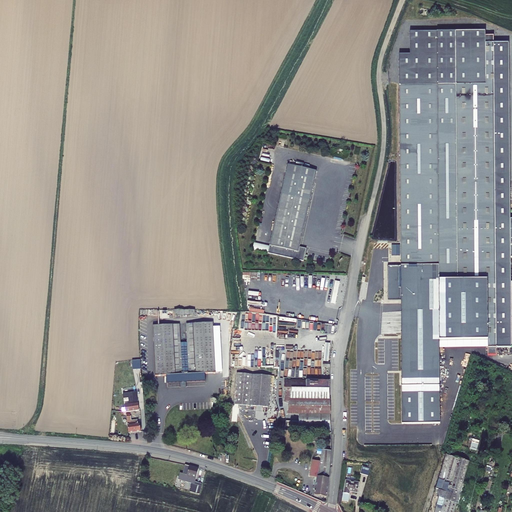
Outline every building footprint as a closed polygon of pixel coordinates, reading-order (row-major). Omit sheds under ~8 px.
[(440,341),(459,341),(459,349),(489,348),(489,356),(497,355),(497,348),(510,348),(509,258),(511,258),(511,219),(508,219),(506,44),(494,44),(494,37),(486,37),(486,32),(410,33),(410,56),(400,56),(400,161),(401,244),(402,267),(388,267),(388,301),(406,301),(407,334),(402,334),(403,425),(442,424),(440,341)] [(288,172),(317,179),(318,172),(289,165),(288,172)] [(300,248),(317,179),(288,172),(268,254),(304,262),(306,254),(303,249),(300,248)] [(336,304),(341,281),(336,280),(332,303),(336,304)] [(172,312),(172,321),(192,322),(192,313),(172,312)] [(173,377),(171,327),(150,328),(153,378),(165,377),(165,384),(201,382),(201,376),(212,375),(210,326),(190,326),(192,376),(186,376),(186,374),(180,375),(180,377),(173,377)] [(133,360),(134,369),(142,369),(142,359),(133,360)] [(285,378),(301,379),(301,367),(285,366),(285,378)] [(235,404),(269,407),(271,376),(237,373),(235,404)] [(330,424),(330,380),(285,380),(284,388),(284,389),(285,389),(283,402),(289,403),(287,414),(300,415),(299,422),(286,421),(286,425),(284,431),(331,434),(331,424),(330,424)] [(129,407),(123,407),(126,436),(138,434),(137,426),(135,427),(135,423),(131,424),(129,407)] [(472,450),(478,452),(481,442),(474,441),(472,450)] [(313,484),(316,484),(314,496),(326,498),(327,498),(329,479),(331,451),(322,450),(321,458),(321,462),(319,461),(313,460),(310,476),(315,477),(313,484)] [(439,498),(434,511),(454,511),(469,462),(445,454),(435,488),(439,489),(441,490),(439,498)] [(363,466),(360,474),(368,476),(372,464),(369,463),(368,468),(363,466)] [(196,471),(183,467),(181,476),(179,475),(178,479),(193,483),(196,471)] [(355,481),(351,481),(350,481),(346,480),(344,493),(350,494),(350,492),(358,493),(359,483),(355,482),(355,481)] [(185,485),(177,483),(175,490),(184,492),(185,485)]
